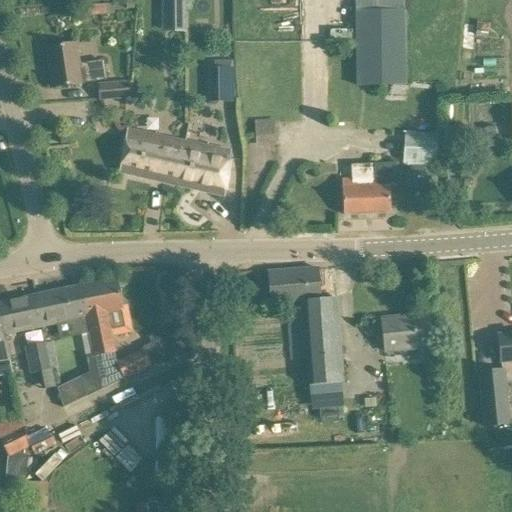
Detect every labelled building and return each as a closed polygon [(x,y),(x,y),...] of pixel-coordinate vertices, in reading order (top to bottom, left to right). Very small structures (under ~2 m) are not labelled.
[(161,0),(162,14),(185,14),(185,0),(161,0)] [(113,4),(90,6),(90,15),(114,13),(113,4)] [(406,10),(355,11),(356,86),(407,85),(406,10)] [(53,87),(73,84),(106,80),(103,60),(78,64),(76,44),(47,48),(53,87)] [(210,102),(231,101),(234,101),(234,68),(232,68),(232,60),(213,60),(213,69),(209,69),(210,102)] [(101,100),(131,97),(129,82),(99,85),(101,100)] [(402,87),(394,87),(394,97),(403,97),(402,87)] [(276,121),(255,122),(257,146),(277,145),(276,121)] [(185,154),(186,141),(128,128),(117,172),(178,186),(185,154)] [(61,144),(67,143),(73,142),(71,131),(60,133),(61,144)] [(435,166),(437,134),(404,132),(402,164),(414,164),(406,177),(411,187),(422,188),(429,178),(422,165),(435,166)] [(221,196),(231,151),(186,141),(185,154),(178,186),(221,196)] [(397,166),(396,163),(351,165),(352,180),(342,181),(344,215),(390,213),(389,186),(398,186),(397,166)] [(456,191),(461,200),(470,195),(466,189),(462,190),(459,189),(456,191)] [(343,382),(338,318),(337,298),(319,299),(317,268),(269,272),(272,304),(301,302),(301,309),(287,310),(291,360),(306,359),(308,385),(343,382)] [(115,278),(80,286),(87,318),(89,332),(90,335),(94,354),(98,372),(102,390),(133,374),(151,366),(143,350),(117,362),(114,352),(110,332),(126,328),(123,314),(121,305),(115,278)] [(80,286),(35,295),(41,328),(56,325),(87,318),(80,286)] [(35,295),(0,302),(0,311),(6,342),(11,341),(9,334),(41,328),(35,295)] [(0,311),(0,375),(12,373),(11,366),(11,358),(6,342),(0,311)] [(384,351),(434,346),(432,314),(381,320),(384,351)] [(511,335),(498,337),(501,361),(511,360),(511,335)] [(51,368),(46,344),(46,342),(25,347),(31,375),(39,373),(43,390),(55,387),(51,368)] [(46,344),(51,368),(59,366),(53,342),(46,344)] [(94,354),(86,355),(90,373),(90,374),(98,372),(94,354)] [(511,362),(502,363),(503,371),(511,371),(511,362)] [(501,370),(476,373),(482,427),(507,424),(501,370)] [(81,377),(58,388),(64,408),(87,396),(81,377)] [(15,431),(0,438),(8,456),(28,446),(25,426),(22,416),(21,414),(13,418),(15,431)] [(27,506),(47,507),(48,486),(28,485),(27,506)] [(140,498),(137,511),(148,511),(151,500),(140,498)]
